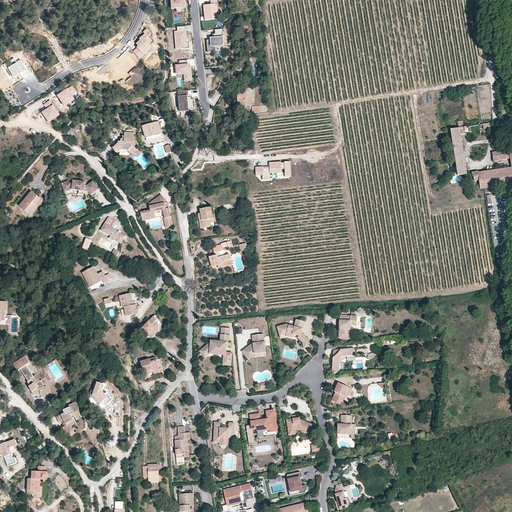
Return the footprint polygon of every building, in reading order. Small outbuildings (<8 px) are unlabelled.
[(182,0),(171,0),(172,9),(176,8),(177,12),(184,11),(182,0)] [(205,19),(217,18),(216,11),(217,11),(216,0),(210,0),(210,3),(203,4),(205,19)] [(186,42),(185,26),(177,26),(177,32),(175,32),(177,49),(189,48),(189,42),(186,42)] [(211,38),(206,38),(207,51),(213,50),(212,44),(223,43),(223,35),(222,35),(222,31),(223,31),(222,27),(214,28),(214,32),(213,32),(213,36),(210,36),(211,38)] [(151,35),(145,29),(142,32),(144,34),(139,38),(140,39),(136,43),(140,47),(135,51),(140,56),(150,47),(148,44),(151,41),(148,37),(151,35)] [(5,68),(11,77),(25,69),(16,54),(0,64),(0,66),(2,70),(5,68)] [(137,68),(128,55),(119,63),(121,66),(119,67),(126,81),(129,78),(128,74),(137,68)] [(179,60),(179,65),(176,65),(177,74),(185,73),(185,80),(192,79),(191,68),(189,68),(189,64),(187,64),(187,59),(179,60)] [(105,72),(89,79),(105,92),(113,86),(105,72)] [(247,90),(241,90),(238,90),(237,108),(241,108),(242,103),(246,103),(252,103),(252,99),(249,99),(250,88),(247,88),(247,90)] [(188,89),(178,90),(179,108),(195,107),(194,98),(191,98),(189,98),(188,96),(188,89)] [(76,102),(70,90),(58,96),(65,108),(76,102)] [(50,122),(60,116),(51,101),(40,108),(50,122)] [(142,126),(144,132),(155,129),(157,138),(161,137),(161,134),(161,133),(158,121),(142,126)] [(466,127),(451,129),(458,175),(467,174),(460,134),(466,133),(465,131),(467,130),(466,127)] [(155,129),(144,132),(146,141),(157,138),(155,129)] [(125,135),(122,136),(123,139),(122,139),(121,139),(120,140),(120,141),(118,141),(118,144),(113,148),(117,152),(120,150),(128,151),(132,154),(135,150),(132,146),(131,143),(131,138),(133,138),(133,133),(126,133),(125,135)] [(26,143),(9,159),(15,166),(33,149),(26,143)] [(494,161),(511,158),(509,149),(492,152),(494,161)] [(285,163),(281,163),(281,162),(269,163),(270,167),(263,168),(263,167),(255,167),(256,175),(262,175),(262,180),(270,179),(270,173),(275,173),(275,169),(282,169),(285,169),(285,172),(291,172),(290,162),(284,162),(285,163)] [(481,188),(511,183),(511,167),(479,172),(478,171),(472,172),(475,181),(479,179),(481,188)] [(78,193),(84,194),(84,190),(85,188),(86,188),(89,191),(92,196),(96,193),(95,191),(99,188),(93,181),(88,185),(85,184),(86,182),(73,180),(72,182),(70,182),(69,180),(62,183),(65,191),(71,189),(78,190),(78,193)] [(32,194),(33,192),(31,191),(19,206),(30,216),(38,206),(37,205),(41,200),(34,194),(33,195),(32,194)] [(163,212),(165,218),(171,217),(168,200),(165,201),(164,197),(161,194),(149,203),(150,210),(141,212),(142,221),(155,218),(155,214),(163,212)] [(198,214),(199,220),(201,219),(201,222),(199,222),(200,228),(211,227),(210,222),(210,218),(213,218),(212,214),(211,207),(200,209),(200,213),(198,214)] [(171,217),(165,218),(164,218),(165,227),(173,226),(171,217)] [(121,240),(122,240),(125,236),(114,229),(113,228),(117,222),(113,219),(110,225),(105,222),(100,230),(109,236),(108,238),(112,240),(113,239),(117,242),(118,240),(121,240)] [(82,247),(87,249),(90,240),(85,238),(82,247)] [(211,267),(218,265),(222,264),(222,267),(232,264),(229,254),(221,256),(219,252),(223,250),(222,248),(221,245),(212,247),(215,255),(209,257),(211,267)] [(118,252),(115,250),(112,254),(111,254),(110,256),(114,258),(118,252)] [(93,267),(82,273),(90,287),(102,281),(104,284),(108,282),(104,275),(102,271),(97,274),(93,267)] [(132,305),(132,301),(130,293),(119,295),(121,307),(124,306),(126,315),(137,313),(135,304),(134,304),(132,305)] [(340,315),(340,320),(342,320),(342,324),(340,324),(340,338),(347,338),(347,333),(350,333),(350,325),(357,324),(357,315),(340,315)] [(156,320),(153,317),(142,328),(152,338),(158,332),(158,324),(155,321),(156,320)] [(278,326),(280,335),(287,334),(287,335),(292,336),(293,336),(293,333),(301,335),(301,332),(302,328),(303,328),(305,320),(297,318),(295,325),(286,323),(278,326)] [(211,341),(211,342),(210,346),(206,346),(200,351),(204,357),(208,353),(209,353),(210,353),(209,354),(224,355),(226,355),(225,360),(232,360),(232,353),(226,352),(227,351),(225,350),(225,347),(227,347),(231,347),(231,342),(229,342),(230,328),(221,328),(220,341),(211,341)] [(308,338),(301,332),(301,335),(293,333),(293,336),(298,337),(303,341),(308,338)] [(253,334),(254,342),(255,342),(255,346),(249,346),(248,346),(243,350),(248,359),(253,356),(254,356),(253,353),(266,351),(264,333),(253,334)] [(342,359),(347,357),(355,356),(355,349),(337,350),(334,354),(332,373),(340,372),(341,362),(342,359)] [(226,355),(224,355),(223,365),(231,366),(232,360),(225,360),(226,355)] [(29,363),(25,356),(13,363),(17,370),(20,369),(26,365),(29,363)] [(141,362),(144,372),(153,370),(153,372),(159,370),(156,360),(155,359),(154,358),(151,358),(141,362)] [(159,370),(153,372),(154,374),(162,371),(159,360),(156,360),(159,370)] [(30,378),(34,376),(26,365),(20,369),(28,381),(30,379),(30,378)] [(49,395),(47,387),(46,386),(39,388),(37,384),(41,381),(39,377),(38,378),(36,374),(34,376),(30,378),(30,379),(28,381),(27,381),(29,385),(28,386),(31,392),(32,391),(34,395),(37,394),(38,399),(49,396),(49,395)] [(107,385),(99,382),(93,396),(104,407),(112,400),(105,392),(107,385)] [(339,383),(336,389),(338,390),(337,393),(336,392),(332,401),(341,405),(343,400),(345,400),(346,397),(350,396),(353,389),(339,383)] [(80,409),(76,401),(68,405),(69,407),(63,410),(64,413),(56,417),(59,422),(62,421),(64,426),(63,427),(66,436),(74,432),(71,426),(75,424),(72,418),(75,417),(77,420),(80,419),(79,417),(84,414),(81,409),(80,409)] [(259,412),(248,414),(250,423),(251,430),(254,429),(257,428),(258,432),(269,430),(269,432),(278,430),(274,408),(265,410),(266,418),(260,419),(259,412)] [(342,415),(342,420),(346,420),(346,424),(342,424),(338,424),(338,434),(351,435),(352,416),(342,415)] [(289,430),(295,430),(300,429),(302,430),(306,431),(307,430),(310,432),(313,424),(300,419),(300,417),(298,417),(294,418),(287,419),(289,430)] [(227,428),(222,428),(220,428),(220,423),(215,422),(214,442),(219,442),(228,443),(228,437),(234,438),(235,424),(229,423),(228,428),(227,428)] [(251,430),(250,423),(247,424),(250,443),(256,442),(254,429),(251,430)] [(22,437),(26,442),(31,438),(27,433),(22,437)] [(186,433),(179,434),(179,440),(175,440),(176,455),(183,454),(184,457),(189,457),(188,446),(186,446),(186,440),(188,440),(190,440),(189,433),(186,433)] [(15,439),(0,444),(0,456),(3,455),(8,466),(16,462),(14,457),(13,458),(12,454),(10,447),(17,445),(15,439)] [(157,464),(147,465),(148,466),(142,467),(142,477),(148,477),(148,482),(158,482),(157,464)] [(293,487),(289,487),(291,494),(307,491),(305,484),(302,485),(300,476),(303,475),(302,470),(288,473),(289,478),(291,478),(293,487)] [(30,479),(26,479),(27,494),(31,494),(33,497),(35,495),(35,490),(36,490),(36,479),(30,479)] [(336,501),(338,509),(341,508),(341,509),(351,506),(349,497),(346,498),(344,492),(345,491),(342,483),(337,484),(338,489),(336,489),(337,493),(339,500),(336,501)] [(254,499),(251,484),(224,490),(228,505),(223,506),(224,511),(232,509),(231,505),(243,503),(243,501),(242,498),(244,498),(244,501),(254,499)] [(189,505),(193,505),(194,505),(193,499),(193,493),(179,494),(180,511),(183,511),(182,511),(192,511),(190,511),(189,505)]
